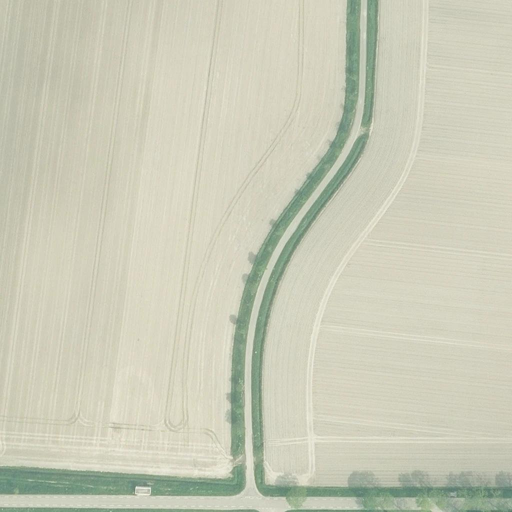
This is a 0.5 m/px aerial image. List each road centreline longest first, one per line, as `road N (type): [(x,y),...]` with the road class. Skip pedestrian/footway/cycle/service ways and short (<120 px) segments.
road 1 (unclassified): [(250,503),(244,359),(255,266),(348,126),(354,0)]
road 2 (tertiary): [(0,502),(250,503)]
road 3 (tertiary): [(271,503),(511,504)]
